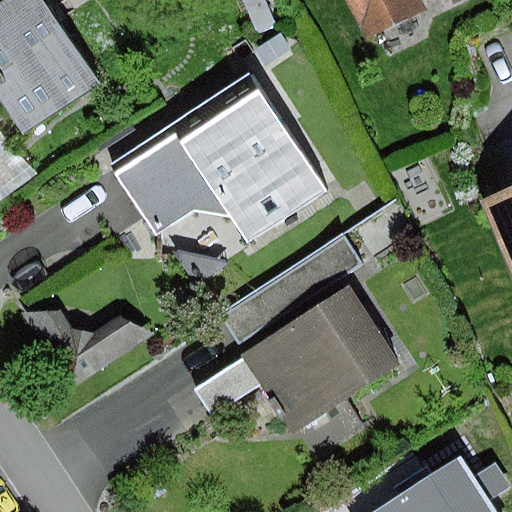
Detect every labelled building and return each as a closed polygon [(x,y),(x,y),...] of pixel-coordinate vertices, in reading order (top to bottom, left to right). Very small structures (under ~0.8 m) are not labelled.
[(53,0),(0,0),(0,87),(33,136),(110,84),(53,0)] [(342,0),(362,39),(422,11),(416,0),(342,0)] [(173,135),(111,180),(154,240),(192,214),(227,216),(248,246),(325,191),(251,88),(177,141),(173,135)] [(0,121),(0,190),(4,196),(41,169),(4,119),(0,121)] [(511,192),(489,202),(511,261),(511,192)] [(342,234),(221,314),(240,343),(362,263),(342,234)] [(226,267),(172,254),(194,286),(226,267)] [(347,286),(240,357),(259,386),(292,435),(399,365),(347,286)] [(68,311),(24,315),(73,391),(161,335),(131,319),(102,335),(78,331),(68,311)] [(259,386),(240,357),(191,390),(210,418),(259,386)] [(454,459),(374,511),(493,511),(487,502),(510,487),(493,462),(468,479),(454,459)]
